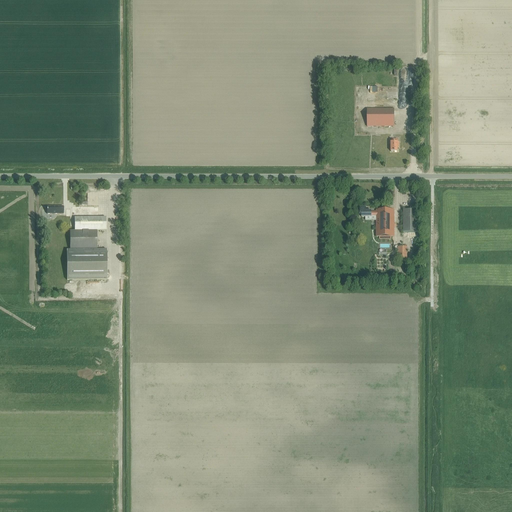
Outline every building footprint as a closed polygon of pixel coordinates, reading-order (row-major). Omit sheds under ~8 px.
[(367,127),(394,127),(394,109),(367,110),(367,127)] [(391,142),(391,152),(397,152),(397,148),(399,148),(399,142),(397,142),(397,139),(391,139),(391,142)] [(98,217),(98,207),(66,207),(66,217),(74,217),(75,231),(70,231),(70,250),(66,250),(67,280),(107,280),(107,250),(97,250),(97,230),(106,230),(106,217),(98,217)] [(371,211),(366,211),(366,207),(360,207),(360,215),(361,215),(361,217),(371,217),(376,217),(376,237),(394,237),(394,211),(376,211),(376,212),(371,212),(371,211)] [(403,233),(418,233),(418,210),(403,210),(403,233)] [(407,260),(407,247),(397,247),(397,259),(407,260)]
